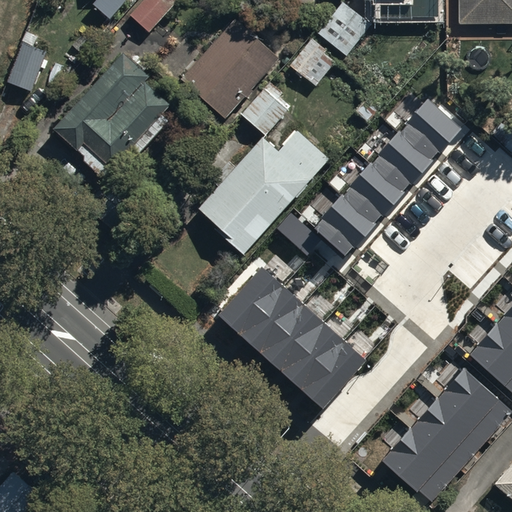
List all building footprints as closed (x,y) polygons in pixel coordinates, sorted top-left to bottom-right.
[(142,0),(131,12),(149,29),(177,0),(142,0)] [(438,20),(437,0),(371,0),(372,21),(438,20)] [(511,21),(511,0),(459,0),(459,22),(511,21)] [(317,32),(344,54),(369,23),(342,1),(317,32)] [(185,75),(230,114),(281,57),(236,17),(185,75)] [(290,63),(315,84),(334,61),(310,40),(290,63)] [(32,87),(46,49),(23,41),(10,79),(32,87)] [(172,100),(119,50),(51,123),(104,173),(131,145),(136,150),(165,119),(159,114),(172,100)] [(265,87),(243,111),(265,130),(286,106),(265,87)] [(428,99),(314,228),(346,257),(461,128),(428,99)] [(196,212),(243,253),(327,157),(295,129),(280,145),(265,133),(196,212)] [(511,190),(488,171),(442,224),(481,257),(511,220),(511,190)] [(123,183),(96,214),(133,245),(159,213),(123,183)] [(321,240),(291,213),(277,229),(307,255),(321,240)] [(365,359),(262,268),(220,315),(322,407),(365,359)] [(511,308),(471,355),(511,391),(511,308)] [(464,370),(384,461),(431,502),(511,411),(464,370)] [(511,459),(492,481),(511,499),(511,459)] [(0,485),(0,511),(27,511),(47,490),(18,465),(0,485)]
